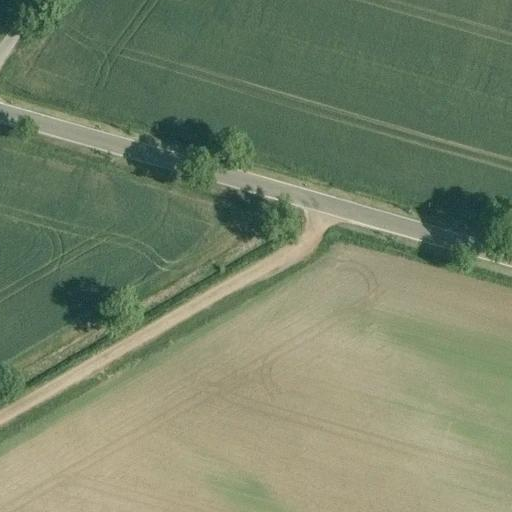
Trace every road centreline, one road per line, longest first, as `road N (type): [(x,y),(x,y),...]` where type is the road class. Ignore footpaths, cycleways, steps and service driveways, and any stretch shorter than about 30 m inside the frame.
road 1 (tertiary): [(511,243),(164,141),(0,109)]
road 2 (track): [(366,199),(333,240),(0,427)]
